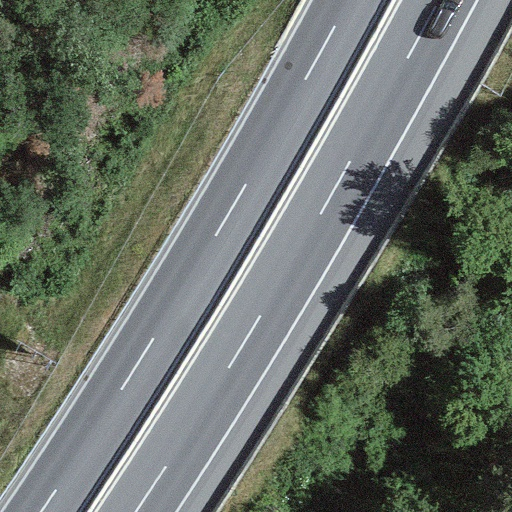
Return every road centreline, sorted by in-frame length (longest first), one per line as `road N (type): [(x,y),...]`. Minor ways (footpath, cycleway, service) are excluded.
road 1 (trunk): [(349,0),(153,339),(41,511)]
road 2 (trunk): [(136,511),(317,220),(439,0)]
